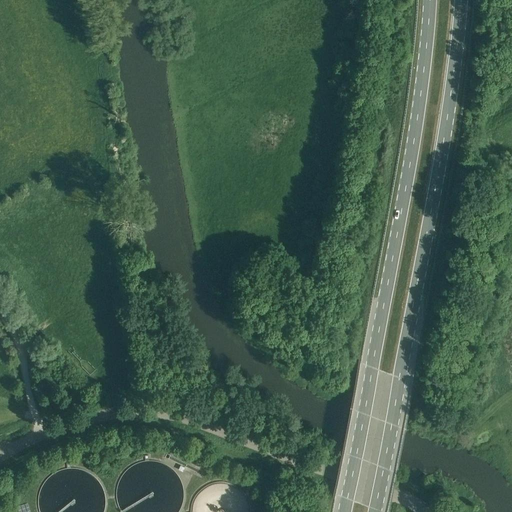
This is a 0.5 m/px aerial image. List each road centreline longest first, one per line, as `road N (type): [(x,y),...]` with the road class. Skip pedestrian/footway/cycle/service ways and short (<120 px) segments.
road 1 (primary): [(375,511),(463,0)]
road 2 (primary): [(429,0),(415,124),(343,511)]
road 3 (unclassified): [(425,511),(176,413),(94,411),(43,428)]
road 4 (track): [(0,307),(43,428)]
